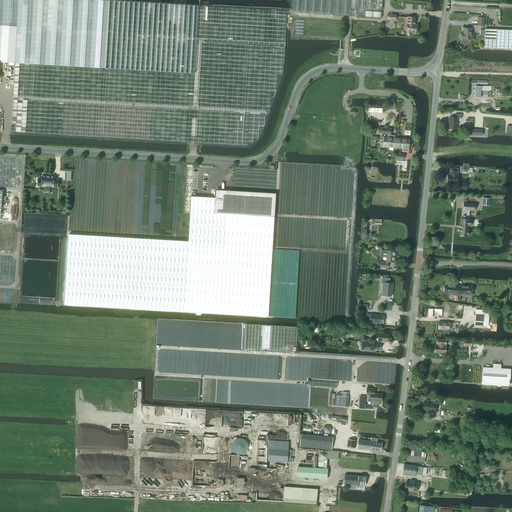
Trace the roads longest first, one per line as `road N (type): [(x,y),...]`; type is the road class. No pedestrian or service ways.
road 1 (tertiary): [(432,67),(310,74),(276,146),(255,161),(0,147)]
road 2 (tertiary): [(386,511),(419,261)]
road 3 (tertiary): [(419,261),(432,67)]
